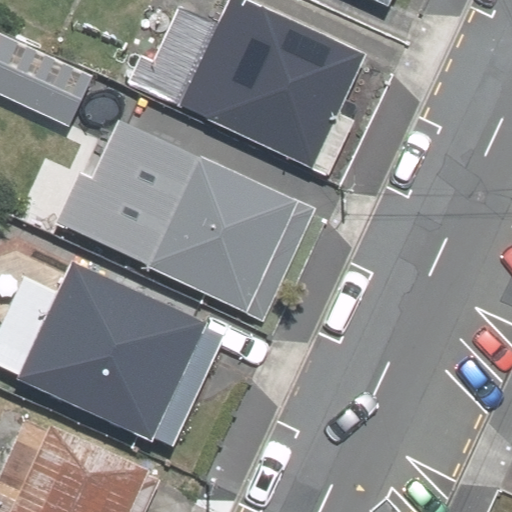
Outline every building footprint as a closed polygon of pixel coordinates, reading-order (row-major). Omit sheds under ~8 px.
[(113,84),(308,172),(358,59),(225,0),(216,0),(207,21),(167,4),(146,52),(130,45),(113,84)] [(0,33),(0,97),(55,121),(79,68),(0,33)] [(236,322),(249,328),(300,214),(287,208),(102,125),(81,173),(39,155),(10,220),(236,322)] [(44,288),(17,274),(0,307),(0,377),(144,451),(204,333),(59,258),(44,288)] [(0,511),(123,511),(143,469),(18,410),(0,448),(0,511)]
